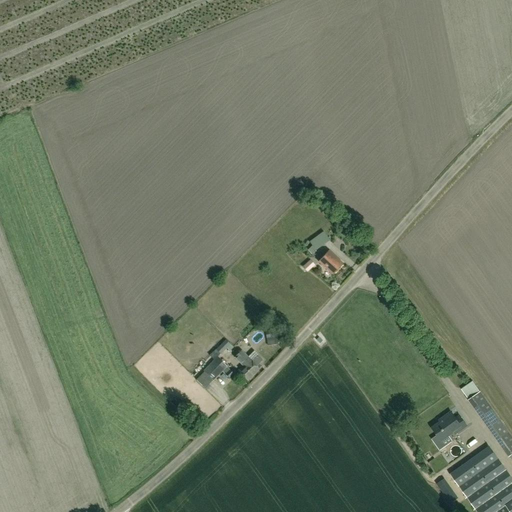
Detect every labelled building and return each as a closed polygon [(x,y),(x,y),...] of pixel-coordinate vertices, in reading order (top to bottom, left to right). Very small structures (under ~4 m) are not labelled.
[(315,251),(329,240),(323,231),(313,239),(309,242),(315,251)] [(342,264),(329,252),(319,263),(332,276),(342,264)] [(310,260),(302,267),(307,272),(312,267),(314,269),(316,267),(310,260)] [(251,325),(246,331),(253,338),(259,332),(251,325)] [(266,332),(267,338),(277,337),(283,336),(282,330),(266,332)] [(222,354),(229,345),(224,340),(216,349),(222,354)] [(253,360),(260,357),(257,349),(249,353),(253,360)] [(256,367),(250,362),(241,352),(234,359),(243,367),(238,372),(247,382),(262,368),(259,365),(256,368),(256,367)] [(218,359),(204,372),(218,386),(224,379),(220,375),(227,368),(218,359)] [(229,370),(225,375),(228,378),(233,374),(229,370)] [(511,436),(480,390),(467,399),(508,457),(511,454),(511,436)] [(456,420),(451,413),(443,419),(445,421),(433,429),(442,442),(462,428),(463,430),(467,427),(460,417),(456,420)] [(484,442),(444,469),(472,510),(474,511),(511,511),(511,482),(507,480),(510,474),(502,469),(484,442)]
